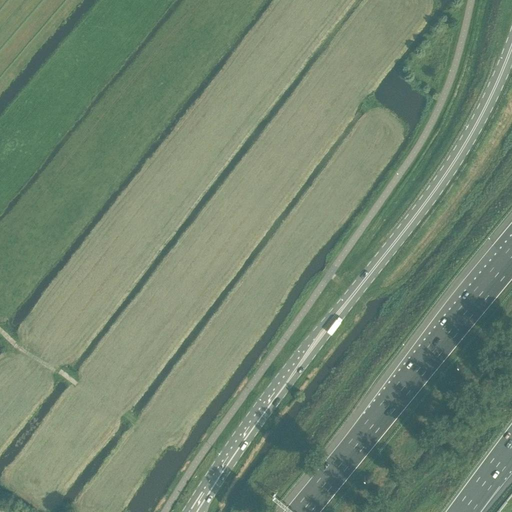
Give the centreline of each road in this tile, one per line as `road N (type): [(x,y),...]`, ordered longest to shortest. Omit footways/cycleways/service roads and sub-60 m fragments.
road 1 (secondary): [(511,45),(441,180),(270,397),(192,511)]
road 2 (motorway): [(511,256),(301,511)]
